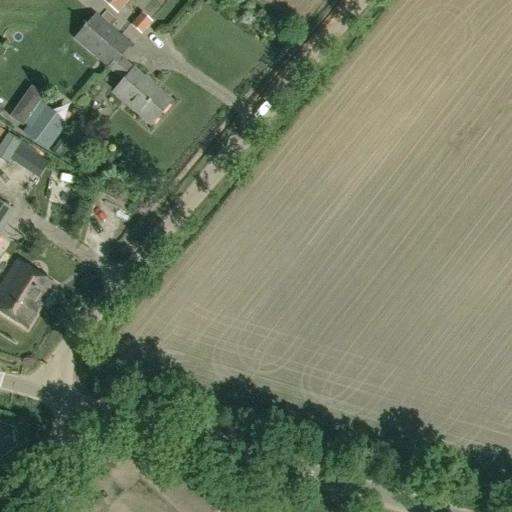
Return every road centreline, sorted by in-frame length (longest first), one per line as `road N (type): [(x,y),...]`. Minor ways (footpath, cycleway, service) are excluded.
road 1 (unclassified): [(48,393),(71,344),(347,0)]
road 2 (unclassified): [(437,511),(80,406)]
road 3 (unclassified): [(0,496),(57,447),(80,406)]
